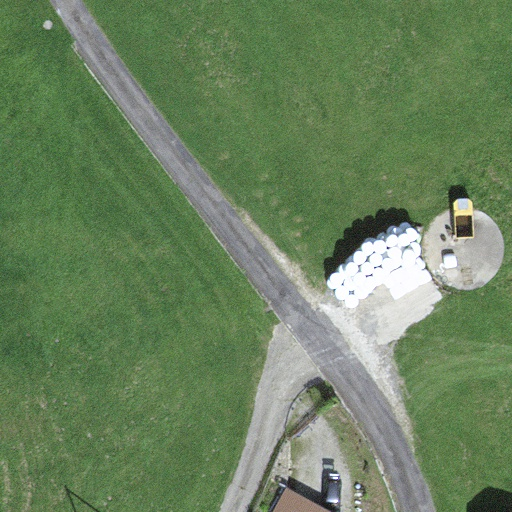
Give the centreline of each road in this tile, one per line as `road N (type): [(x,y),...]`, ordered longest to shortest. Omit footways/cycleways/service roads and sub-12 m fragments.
road 1 (residential): [(411,511),(357,396),(62,0)]
road 2 (track): [(232,511),(270,400),(307,331)]
